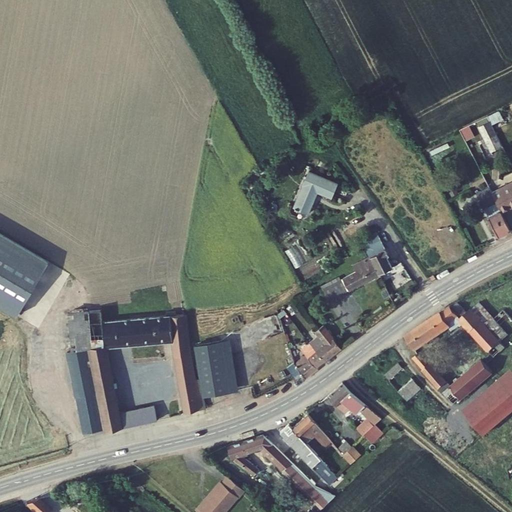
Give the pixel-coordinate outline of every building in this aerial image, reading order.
[(476,122),(489,151),(502,146),(493,125),(503,120),(500,112),(476,122)] [(470,126),(462,128),(465,138),(473,136),(470,126)] [(315,177),(284,178),(285,219),(301,219),(300,192),(315,192),(315,177)] [(487,208),(489,212),(501,206),(496,197),(491,188),(477,195),(481,201),(480,202),(484,210),(485,209),(487,208)] [(511,193),(510,190),(496,197),(501,206),(508,219),(511,217),(511,193)] [(511,230),(511,226),(508,219),(501,206),(489,212),(492,217),(489,218),(490,219),(500,237),(511,230)] [(361,243),(365,251),(368,256),(383,249),(375,235),(361,243)] [(0,236),(0,308),(21,320),(51,268),(0,236)] [(370,260),(380,276),(394,268),(383,249),(368,256),(370,260)] [(328,305),(380,276),(370,260),(355,268),(358,274),(322,294),(328,305)] [(454,316),(461,311),(453,301),(447,307),(454,316)] [(474,301),(466,307),(480,325),(488,318),(474,301)] [(436,309),(402,335),(411,348),(443,324),(446,328),(456,320),(486,357),(498,348),(493,342),(501,335),(488,318),(480,325),(466,307),(461,311),(454,316),(447,307),(445,305),(437,311),(436,309)] [(76,356),(89,352),(105,349),(106,351),(109,351),(103,322),(101,312),(69,319),(76,356)] [(178,315),(103,322),(109,351),(167,341),(183,411),(206,407),(203,395),(194,350),(186,352),(178,315)] [(324,322),(316,328),(326,341),(318,346),(313,340),(302,348),(305,351),(317,367),(345,347),(324,322)] [(217,340),(219,348),(229,344),(228,338),(217,340)] [(217,340),(210,342),(214,350),(219,348),(217,340)] [(203,395),(228,390),(219,348),(214,350),(210,342),(193,345),(194,350),(203,395)] [(238,387),(229,344),(219,348),(228,390),(238,387)] [(94,380),(75,385),(85,440),(105,435),(106,437),(156,423),(152,409),(118,418),(106,351),(105,349),(89,352),(94,380)] [(317,367),(305,351),(292,360),(299,370),(305,379),(319,369),(317,367)] [(89,352),(76,356),(70,358),(75,385),(94,380),(89,352)] [(448,406),(484,373),(473,362),(445,387),(417,352),(408,359),(437,396),(438,394),(448,406)] [(299,370),(292,360),(285,365),(291,375),(299,370)] [(392,391),(408,380),(398,368),(383,379),(392,391)] [(461,416),(508,375),(503,370),(456,411),(461,416)] [(511,405),(511,380),(508,375),(461,416),(477,435),(511,405)] [(348,396),(339,386),(324,397),(332,407),(342,416),(348,410),(369,427),(377,420),(348,396)] [(314,440),(320,434),(303,414),(286,428),(293,437),(304,428),(314,440)] [(293,437),(286,428),(283,424),(274,432),(309,474),(318,467),(307,454),(293,437)] [(377,436),(369,427),(361,435),(369,443),(377,436)] [(256,434),(219,447),(225,461),(244,476),(251,468),(235,455),(251,449),(272,472),(282,463),(256,434)] [(333,449),(338,455),(347,447),(341,441),(333,449)] [(352,454),(347,447),(338,455),(343,462),(352,454)] [(318,467),(325,461),(318,452),(314,455),(311,451),(307,454),(318,467)] [(352,454),(343,462),(345,464),(354,456),(352,454)] [(282,463),(272,472),(271,473),(283,487),(294,476),(282,463)] [(240,501),(246,495),(229,479),(223,486),(222,485),(205,503),(205,502),(196,511),(197,511),(228,511),(239,501),(240,501)] [(29,511),(41,511),(33,499),(23,503),(29,511)]
